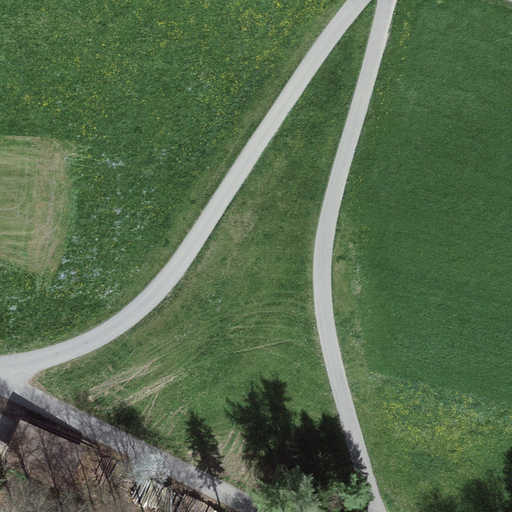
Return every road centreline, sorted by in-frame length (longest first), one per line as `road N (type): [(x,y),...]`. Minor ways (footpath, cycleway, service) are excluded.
road 1 (unclassified): [(0,367),(104,334),(156,291),(360,0)]
road 2 (unclassified): [(388,0),(331,208),(322,276),(335,370),(380,511)]
road 3 (unclassified): [(276,511),(0,380)]
